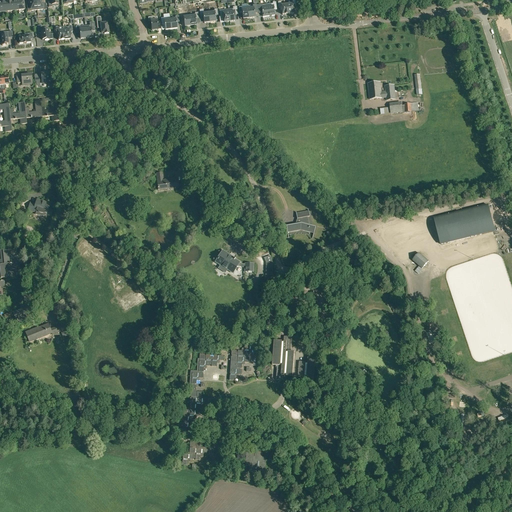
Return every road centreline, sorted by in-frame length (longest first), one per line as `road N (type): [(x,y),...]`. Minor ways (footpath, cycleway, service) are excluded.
road 1 (track): [(511,186),(390,219),(375,239),(408,272),(438,377),(494,410),(511,409)]
road 2 (residential): [(260,409),(260,428),(182,439),(182,391),(192,346),(203,340),(223,353),(225,387),(247,406)]
road 3 (residential): [(282,272),(239,160),(203,120),(135,81),(123,49)]
road 4 (tertiary): [(144,47),(313,28)]
road 5 (tertiary): [(313,28),(481,10)]
road 6 (residential): [(260,409),(282,399),(307,335),(306,316),(282,272)]
road 7 (residential): [(68,55),(74,125),(0,154)]
